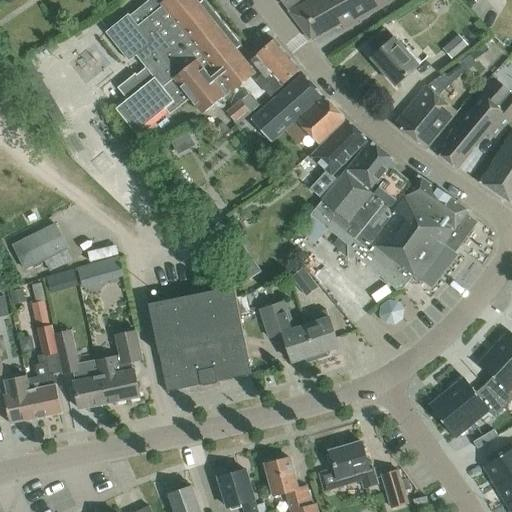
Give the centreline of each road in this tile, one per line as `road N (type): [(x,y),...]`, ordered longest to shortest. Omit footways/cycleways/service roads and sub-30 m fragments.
road 1 (residential): [(0,472),(279,412),(381,379)]
road 2 (tertiary): [(511,223),(376,127),(259,0)]
road 3 (unclassified): [(381,379),(454,325),(511,249)]
road 4 (residential): [(472,511),(381,379)]
